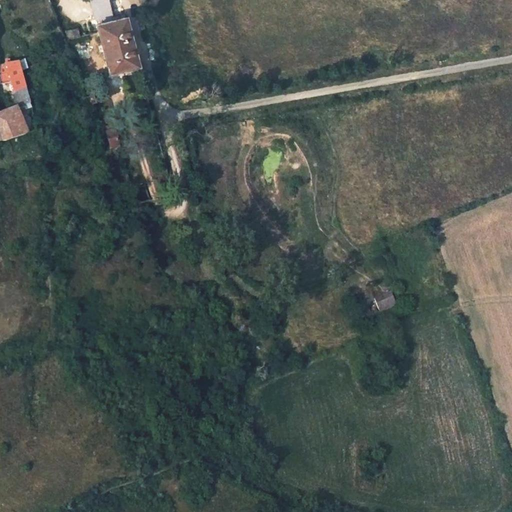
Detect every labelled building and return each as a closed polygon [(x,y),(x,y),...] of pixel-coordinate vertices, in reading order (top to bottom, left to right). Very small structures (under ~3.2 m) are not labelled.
[(95,25),(108,73),(141,64),(127,16),(113,20),(107,0),(89,0),(96,24),(95,25)] [(77,28),(65,31),(67,39),(79,36),(77,28)] [(24,60),(16,63),(19,72),(27,69),(25,65),(24,60)] [(16,63),(4,65),(10,83),(13,93),(25,90),(19,72),(16,63)] [(25,90),(13,93),(17,107),(19,106),(29,103),(25,90)] [(29,103),(19,106),(21,112),(30,108),(29,103)] [(0,139),(5,141),(26,134),(22,123),(15,108),(0,113),(0,139)] [(30,120),(22,123),(26,134),(35,130),(30,120)] [(110,149),(121,146),(114,127),(104,130),(110,149)] [(374,298),(374,299),(380,311),(395,305),(389,292),(374,298)] [(374,299),(370,301),(375,313),(380,311),(374,299)]
